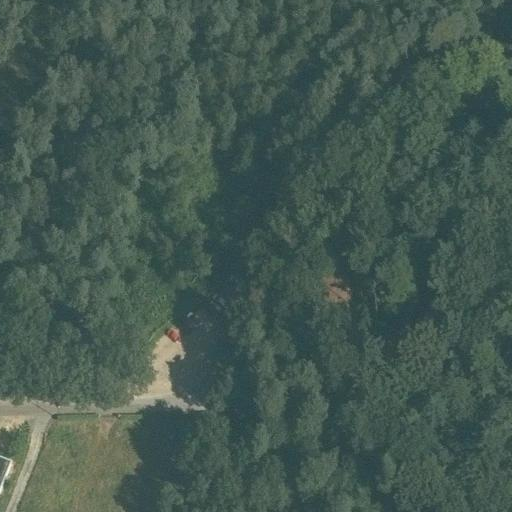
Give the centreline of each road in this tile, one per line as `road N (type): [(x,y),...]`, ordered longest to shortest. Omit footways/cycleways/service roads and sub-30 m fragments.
road 1 (residential): [(251,511),(209,404),(0,404)]
road 2 (track): [(209,404),(292,199)]
road 3 (track): [(348,157),(484,79)]
